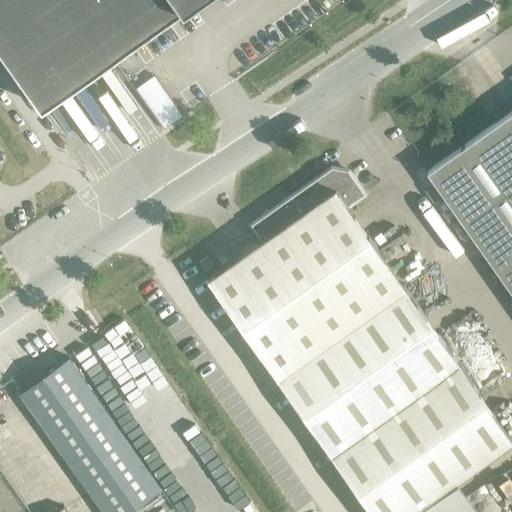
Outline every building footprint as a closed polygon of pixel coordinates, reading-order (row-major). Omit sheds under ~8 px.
[(0,0),(0,46),(43,107),(185,7),(185,8),(196,1),(198,4),(203,0),(0,0)] [(511,110),(427,171),(511,290),(511,110)] [(332,167),(309,183),(252,224),(263,240),(209,278),(373,511),(411,511),(511,441),(511,437),(406,286),(348,204),(364,193),(348,170),(332,167)] [(433,201),(440,196),(432,185),(425,190),(433,201)] [(69,357),(52,369),(22,390),(20,392),(104,511),(127,511),(161,488),(69,357)]
